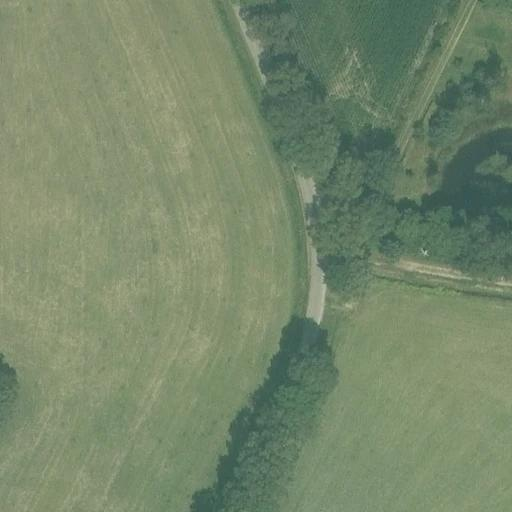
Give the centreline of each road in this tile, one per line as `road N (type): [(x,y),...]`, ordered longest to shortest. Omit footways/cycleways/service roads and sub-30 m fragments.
road 1 (unclassified): [(230,511),(317,340),(328,264),(316,193),(237,0)]
road 2 (track): [(328,264),(381,194),(475,0)]
road 3 (track): [(328,264),(367,257),(511,281)]
